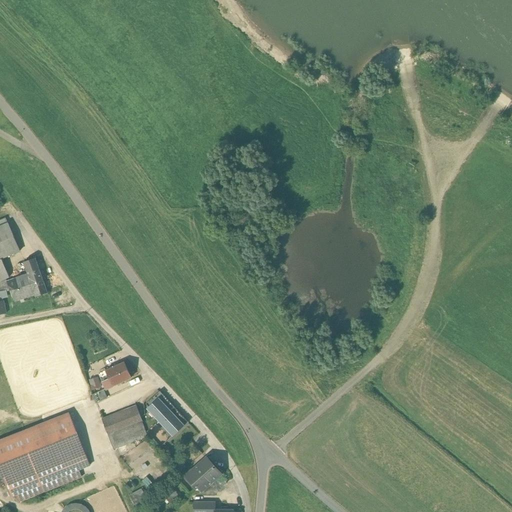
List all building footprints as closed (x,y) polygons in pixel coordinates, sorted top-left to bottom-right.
[(0,226),(0,281),(9,277),(1,259),(20,251),(8,223),(0,226)] [(28,274),(7,281),(10,291),(23,286),(23,287),(43,280),(35,258),(24,262),(28,274)] [(23,286),(10,291),(14,302),(35,295),(35,297),(47,293),(43,281),(43,280),(23,287),(23,286)] [(124,362),(106,370),(109,378),(113,386),(131,378),(124,362)] [(92,390),(101,387),(98,376),(88,378),(92,390)] [(109,378),(102,381),(106,389),(113,386),(109,378)] [(103,390),(92,395),(96,403),(106,398),(103,390)] [(184,417),(160,392),(147,403),(153,410),(152,411),(170,430),(177,423),(184,417)] [(136,405),(102,419),(109,436),(142,422),(143,422),(136,405)] [(69,414),(0,440),(0,468),(3,477),(6,485),(29,476),(31,483),(76,465),(78,469),(89,465),(69,414)] [(184,417),(177,423),(181,427),(187,421),(184,417)] [(142,422),(109,436),(114,448),(147,435),(142,422)] [(221,473),(207,458),(186,476),(195,486),(197,485),(201,490),(221,473)] [(144,487),(129,495),(136,508),(150,501),(144,487)] [(173,491),(164,498),(170,505),(179,498),(173,491)] [(215,502),(194,502),(193,511),(214,511),(215,509),(215,502)]
